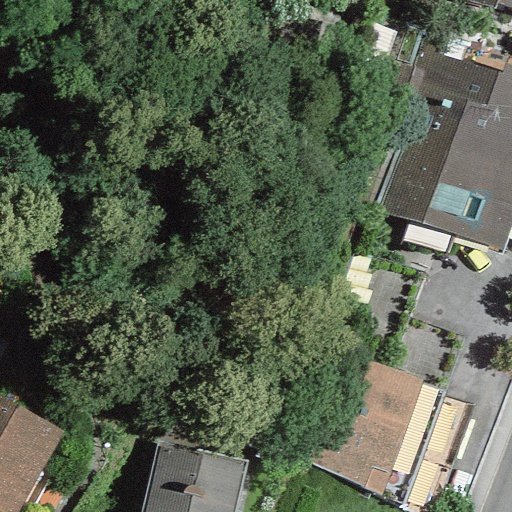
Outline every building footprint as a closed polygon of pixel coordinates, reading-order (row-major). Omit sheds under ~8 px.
[(511,8),(511,0),(460,0),(494,10),(496,3),(511,8)] [(499,253),(511,219),(511,68),(504,65),(499,73),(433,50),(404,39),(387,84),(416,95),(374,211),(499,253)] [(343,351),(301,459),(414,511),(438,511),(474,406),(421,381),(343,351)] [(0,511),(17,511),(61,432),(0,398),(0,511)] [(233,511),(244,465),(156,447),(141,511),(233,511)]
